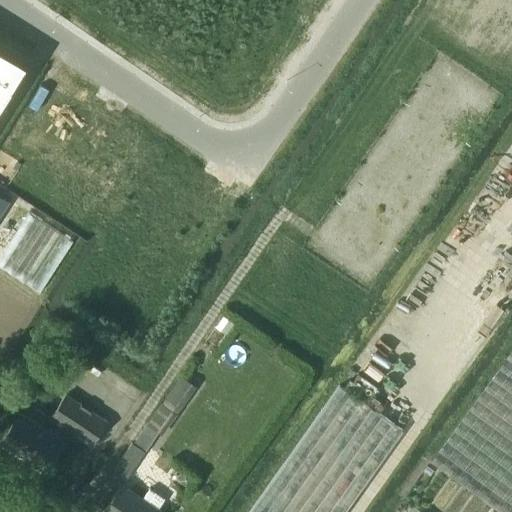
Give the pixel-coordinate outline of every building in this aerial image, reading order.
[(0,104),(26,63),(0,46),(0,104)] [(0,194),(0,214),(9,201),(0,194)] [(30,213),(0,258),(0,266),(39,292),(72,241),(30,213)] [(511,246),(491,274),(510,288),(511,284),(511,246)] [(511,511),(511,347),(431,459),(502,511),(511,511)] [(181,374),(146,424),(163,435),(197,386),(181,374)] [(248,511),(344,511),(402,430),(339,384),(248,511)] [(66,394),(50,417),(90,444),(106,420),(66,394)] [(19,411),(0,440),(45,469),(64,440),(19,411)] [(131,443),(113,471),(125,479),(144,451),(131,443)] [(121,484),(102,511),(157,511),(159,510),(157,508),(164,498),(149,488),(142,498),(121,484)]
